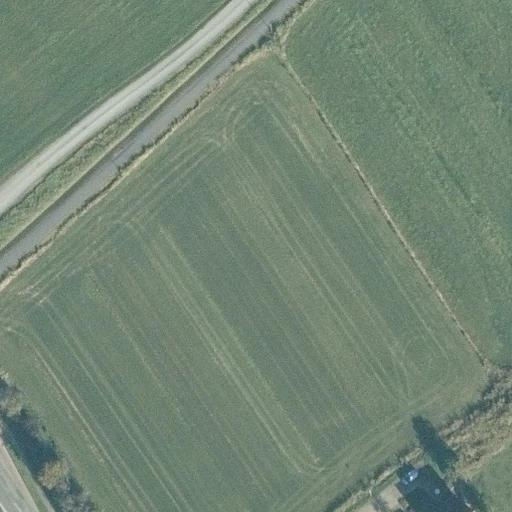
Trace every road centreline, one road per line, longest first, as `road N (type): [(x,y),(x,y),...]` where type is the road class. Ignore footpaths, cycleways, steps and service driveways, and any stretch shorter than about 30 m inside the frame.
road 1 (residential): [(0,270),(284,0)]
road 2 (track): [(0,205),(247,0)]
